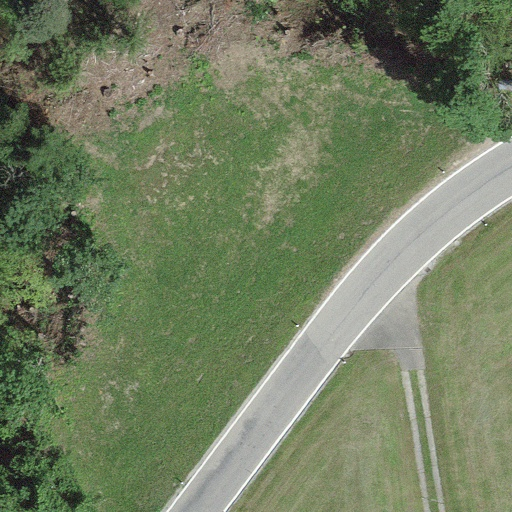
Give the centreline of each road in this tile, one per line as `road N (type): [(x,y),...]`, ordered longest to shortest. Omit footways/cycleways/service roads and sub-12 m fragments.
road 1 (tertiary): [(511,170),(464,197),(377,284),(198,511)]
road 2 (track): [(377,284),(428,511)]
